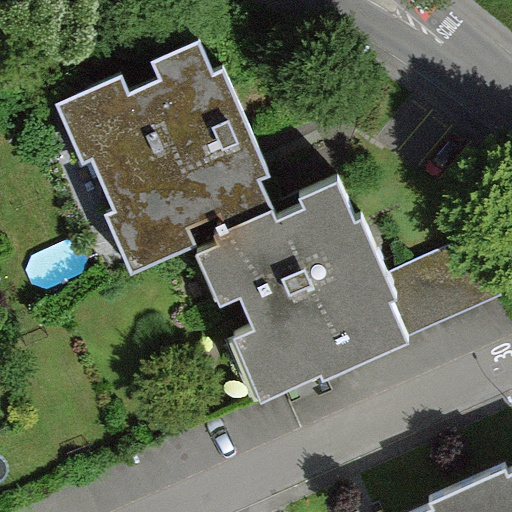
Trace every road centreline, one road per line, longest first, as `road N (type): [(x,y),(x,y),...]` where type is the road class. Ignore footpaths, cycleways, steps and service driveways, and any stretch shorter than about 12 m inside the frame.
road 1 (residential): [(156,511),(511,362)]
road 2 (residential): [(380,0),(511,101)]
